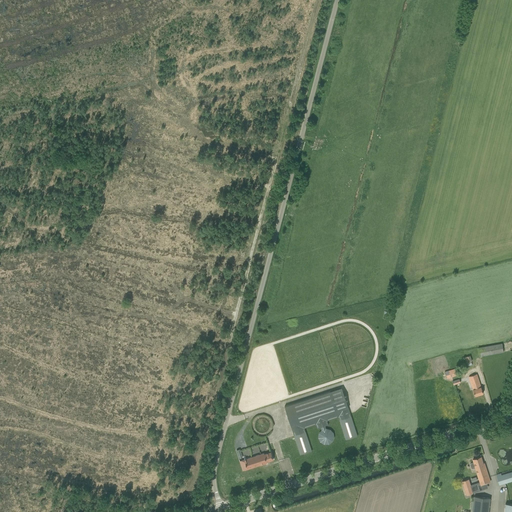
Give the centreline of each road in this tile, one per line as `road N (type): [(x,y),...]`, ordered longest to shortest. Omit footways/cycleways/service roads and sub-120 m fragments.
road 1 (unclassified): [(221,508),(214,468),(336,0)]
road 2 (tertiary): [(221,508),(511,415)]
